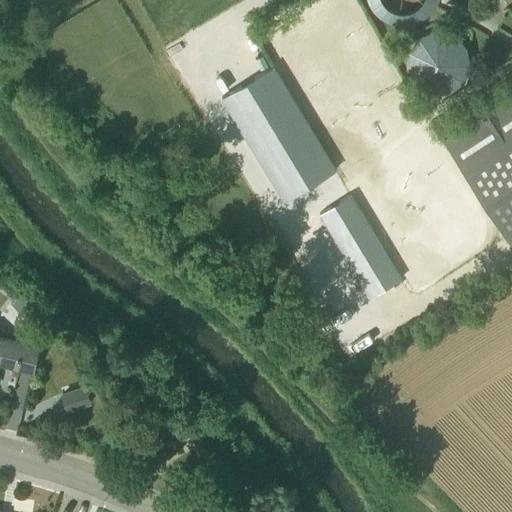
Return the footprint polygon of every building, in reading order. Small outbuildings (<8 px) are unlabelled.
[(375,16),(384,24),(396,27),(408,27),(420,23),(430,15),(437,3),(437,0),(365,0),(368,7),(375,16)] [(408,83),(415,91),(424,95),(434,97),(445,95),(454,90),(462,82),(465,72),(466,61),(463,50),(456,42),(447,36),(436,33),(426,34),(417,39),(409,45),(404,54),(402,64),(404,74),(408,83)] [(273,66),(268,69),(222,97),(284,200),(327,174),(336,169),(273,66)] [(511,238),(511,95),(495,106),(493,103),(476,114),(478,117),(442,141),(508,241),(511,238)] [(401,278),(351,194),(320,213),(371,297),(401,278)] [(54,325),(42,314),(34,323),(46,334),(54,325)] [(36,343),(33,342),(35,335),(12,329),(10,337),(4,335),(4,337),(0,335),(0,359),(11,362),(10,366),(30,371),(36,343)] [(85,385),(62,393),(68,410),(91,402),(85,385)]
